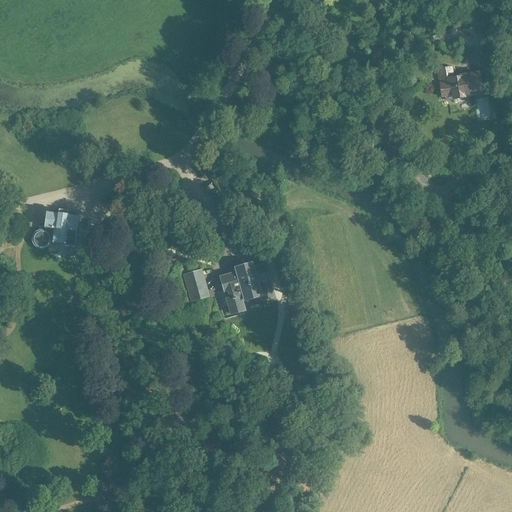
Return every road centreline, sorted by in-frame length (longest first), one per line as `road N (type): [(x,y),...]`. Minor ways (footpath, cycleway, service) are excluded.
road 1 (track): [(79,193),(176,152),(216,105),(273,11)]
road 2 (track): [(91,247),(160,248),(217,264),(232,256),(231,239),(176,152)]
road 3 (tertiary): [(432,200),(264,0)]
road 4 (track): [(0,198),(31,204),(79,193),(91,247),(83,259),(100,287)]
road 5 (tertiary): [(511,293),(432,200)]
